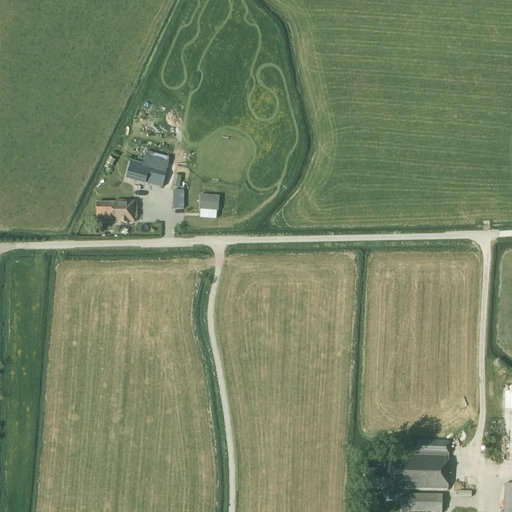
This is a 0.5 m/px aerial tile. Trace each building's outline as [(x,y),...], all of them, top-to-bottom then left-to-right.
[(110,170),(115,160),(110,158),(105,167),(110,170)] [(167,170),(131,160),(126,178),(162,187),(167,170)] [(181,176),(175,175),(172,187),(179,188),(181,176)] [(201,195),(200,209),(218,211),(219,196),(201,195)] [(97,202),(97,218),(105,218),(105,220),(116,220),(116,222),(132,222),(134,222),(134,221),(134,204),(134,201),(132,201),(116,201),(116,203),(97,202)] [(449,441),(413,441),(412,455),(384,455),(384,469),(366,469),(365,485),(390,486),(390,491),(398,492),(398,490),(448,491),(449,441)] [(511,511),(511,484),(505,484),(503,511),(511,511)] [(442,495),(409,494),(408,511),(442,511),(442,495)]
